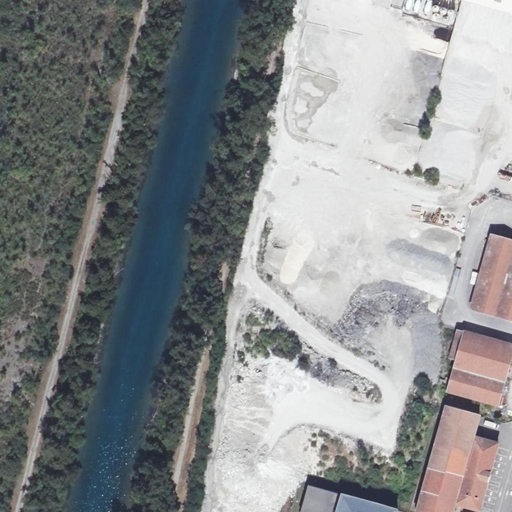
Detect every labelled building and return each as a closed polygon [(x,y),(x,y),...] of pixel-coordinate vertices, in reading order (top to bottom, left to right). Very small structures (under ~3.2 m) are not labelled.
[(511,0),(460,0),(463,1),(462,0),(474,0),(511,10),(511,0)] [(461,1),(450,45),(449,44),(445,63),(454,65),(456,54),(476,59),(480,40),(500,45),(499,48),(508,50),(511,35),(504,33),(509,12),(461,1)] [(511,320),(511,240),(492,235),(472,309),(511,320)] [(448,391),(498,406),(511,358),(511,344),(458,329),(450,358),(457,360),(448,391)] [(447,397),(446,406),(461,407),(461,398),(447,397)] [(480,511),(499,444),(475,437),(481,416),(445,406),(415,511),(454,511),(456,505),(480,511)] [(309,486),(301,511),(396,511),(398,510),(309,486)]
